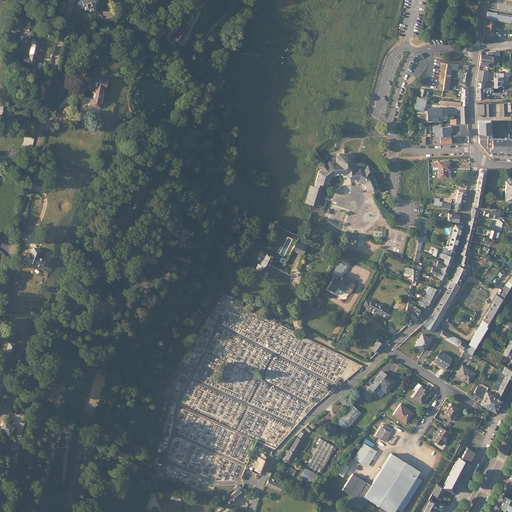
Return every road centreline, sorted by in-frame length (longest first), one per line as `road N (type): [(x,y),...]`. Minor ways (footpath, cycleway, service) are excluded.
road 1 (tertiary): [(0,415),(144,184),(238,0)]
road 2 (tertiary): [(69,0),(0,307)]
road 3 (residential): [(475,52),(415,52),(390,120),(394,140),(408,151),(475,150)]
road 4 (residential): [(387,349),(428,313),(453,269),(476,159)]
road 5 (residential): [(251,511),(277,449),(387,349)]
